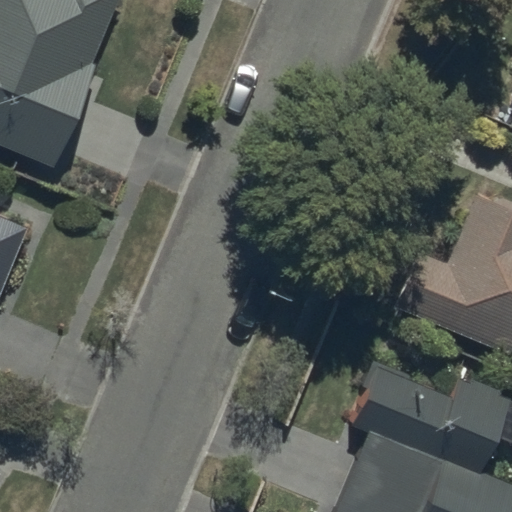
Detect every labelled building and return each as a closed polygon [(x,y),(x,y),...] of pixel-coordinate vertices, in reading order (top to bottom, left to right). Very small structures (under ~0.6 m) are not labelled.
[(0,0),(0,147),(52,169),(95,66),(91,65),(118,0),(0,0)] [(511,60),(500,89),(511,94),(511,60)] [(383,289),(511,341),(511,195),(434,164),(383,289)] [(0,290),(25,231),(0,220),(0,290)] [(511,511),(511,468),(472,452),(486,418),(511,429),(511,384),(449,359),(441,377),(365,346),(341,404),(360,412),(322,501),(348,511),(511,511)]
